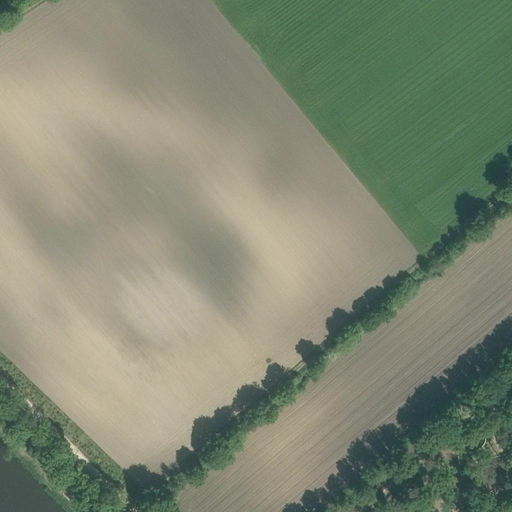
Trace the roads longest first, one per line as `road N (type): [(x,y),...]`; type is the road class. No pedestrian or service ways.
road 1 (track): [(511,185),(134,510)]
road 2 (track): [(0,379),(136,511)]
